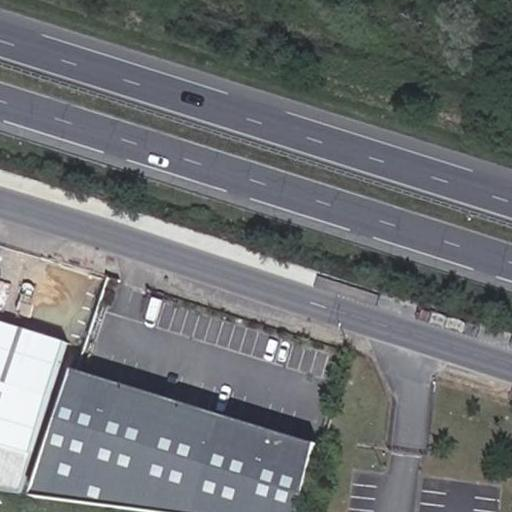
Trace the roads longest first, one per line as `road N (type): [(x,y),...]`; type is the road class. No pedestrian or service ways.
road 1 (trunk): [(0,101),(511,263)]
road 2 (trunk): [(511,199),(0,39)]
road 3 (unclassified): [(511,361),(0,208)]
